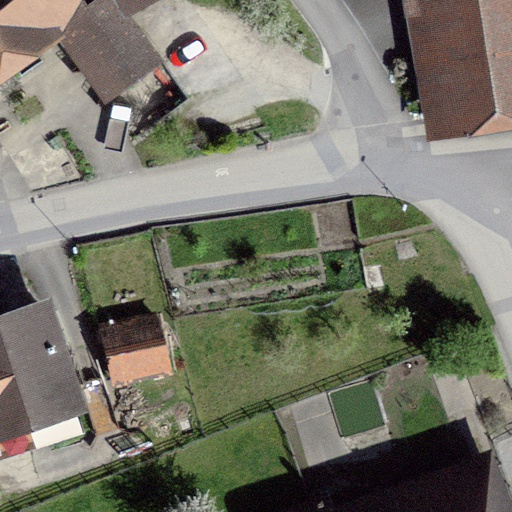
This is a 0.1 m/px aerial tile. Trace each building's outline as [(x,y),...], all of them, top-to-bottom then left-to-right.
[(51,41),(61,35),(83,19),(69,0),(0,0),(0,64),(45,33),(51,41)] [(113,0),(109,0),(83,19),(61,35),(106,98),(157,61),(113,0)] [(511,0),(430,0),(449,115),(511,104),(511,0)] [(0,323),(0,456),(83,429),(44,309),(0,323)] [(114,380),(168,368),(156,318),(102,330),(114,380)] [(487,511),(477,482),(395,511),(331,511),(331,510),(342,505),(337,490),(284,511),(487,511)]
